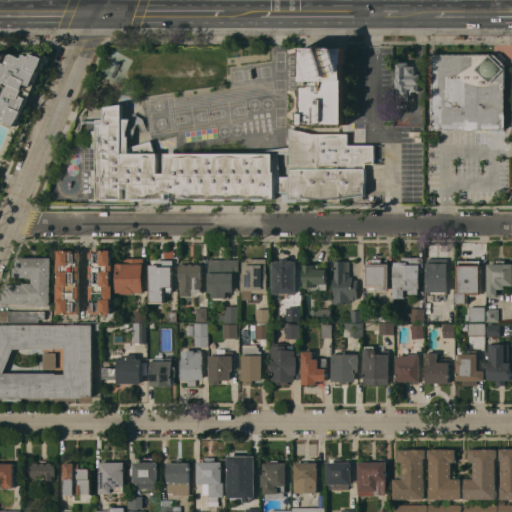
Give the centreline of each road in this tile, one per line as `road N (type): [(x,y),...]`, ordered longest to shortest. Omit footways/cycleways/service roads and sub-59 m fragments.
road 1 (residential): [(511,420),(0,424)]
road 2 (residential): [(9,223),(511,224)]
road 3 (tertiary): [(100,12),(0,244)]
road 4 (primary): [(223,12),(100,12)]
